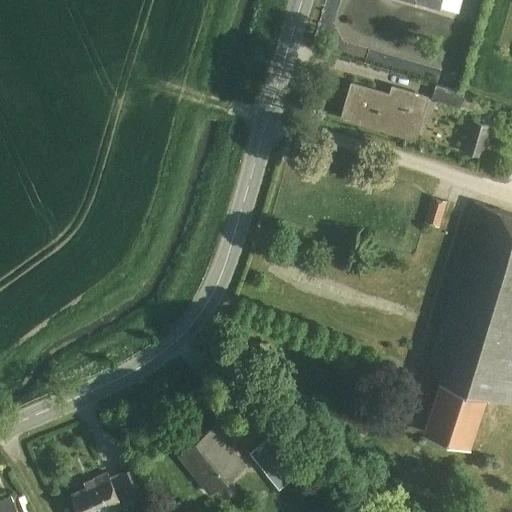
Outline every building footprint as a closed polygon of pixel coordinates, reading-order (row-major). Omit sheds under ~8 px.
[(393,89),(353,78),(342,115),(420,137),(433,92),(395,82),(393,89)] [(474,149),(481,122),(472,119),(464,147),(474,149)] [(474,150),(485,153),(495,122),(484,119),(474,150)] [(442,223),(449,198),(434,194),(427,219),(442,223)] [(511,209),(477,199),(429,368),(445,372),(491,385),(511,390),(511,209)] [(491,385),(445,372),(430,426),(476,439),(491,385)] [(218,423),(182,451),(214,491),(250,463),(218,423)] [(273,434),(253,449),(282,487),(301,473),(273,434)] [(110,472),(124,503),(150,492),(136,460),(110,472)] [(110,472),(70,489),(80,511),(104,511),(124,503),(110,472)] [(22,511),(13,491),(0,497),(0,511),(22,511)]
